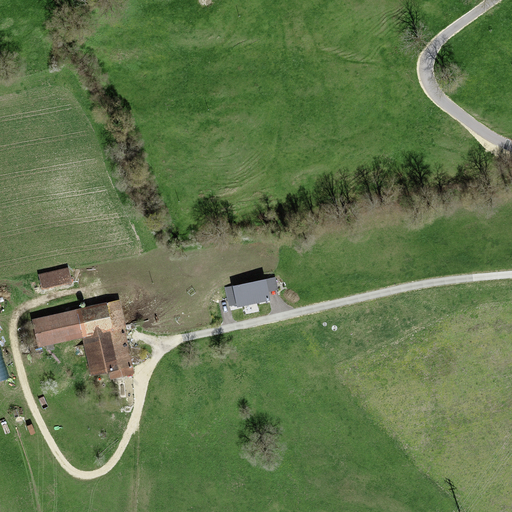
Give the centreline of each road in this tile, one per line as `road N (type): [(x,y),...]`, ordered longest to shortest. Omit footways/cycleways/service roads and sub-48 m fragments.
road 1 (track): [(101,284),(45,297),(13,324),(37,418),(68,469),(101,473),(117,456),(158,344)]
road 2 (unclassified): [(158,344),(345,297),(511,277)]
road 3 (unclassified): [(511,146),(470,123),(426,76),(435,43),(493,0)]
